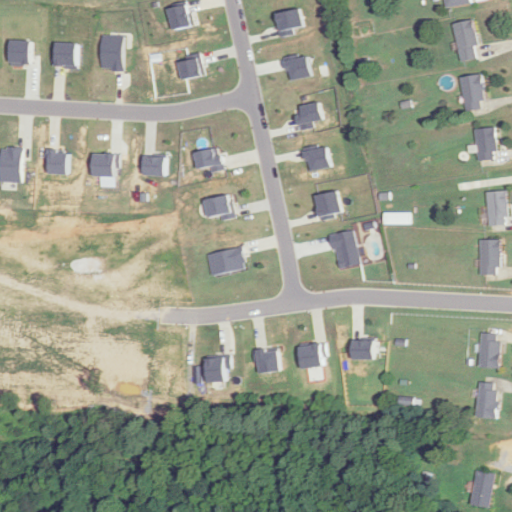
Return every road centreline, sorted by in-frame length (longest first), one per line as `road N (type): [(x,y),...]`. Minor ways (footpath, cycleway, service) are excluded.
road 1 (residential): [(169,317),(349,296),(511,304)]
road 2 (residential): [(295,301),(229,0)]
road 3 (residential): [(0,104),(173,115),(251,98)]
